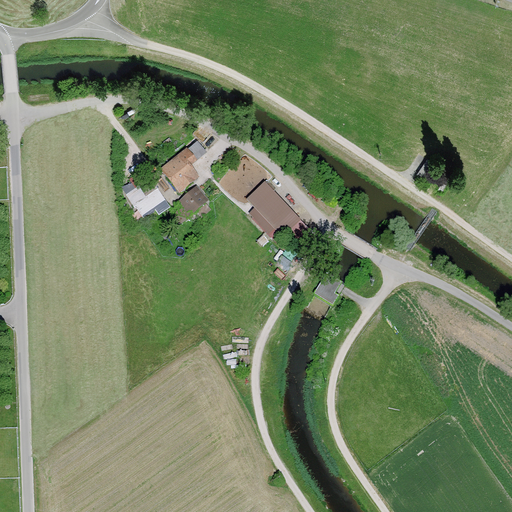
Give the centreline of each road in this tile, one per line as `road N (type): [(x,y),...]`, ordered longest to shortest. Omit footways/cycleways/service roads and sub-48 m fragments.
road 1 (track): [(77,19),(214,65),(270,95),(511,258)]
road 2 (unclassified): [(3,40),(29,511)]
road 3 (track): [(311,511),(269,446),(254,384),(261,342),(328,229)]
road 4 (track): [(397,266),(345,345),(331,399),(346,458),(383,511)]
road 5 (track): [(397,266),(511,323)]
